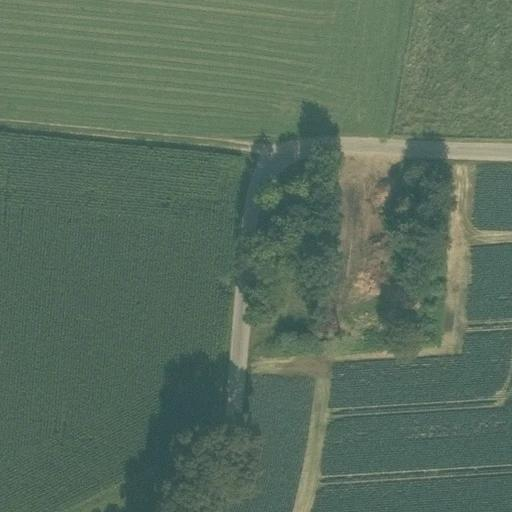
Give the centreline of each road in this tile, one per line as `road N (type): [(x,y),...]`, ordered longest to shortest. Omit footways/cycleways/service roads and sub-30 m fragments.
road 1 (residential): [(209,511),(226,447),(253,188),(288,148),(511,152)]
road 2 (track): [(288,148),(0,125)]
